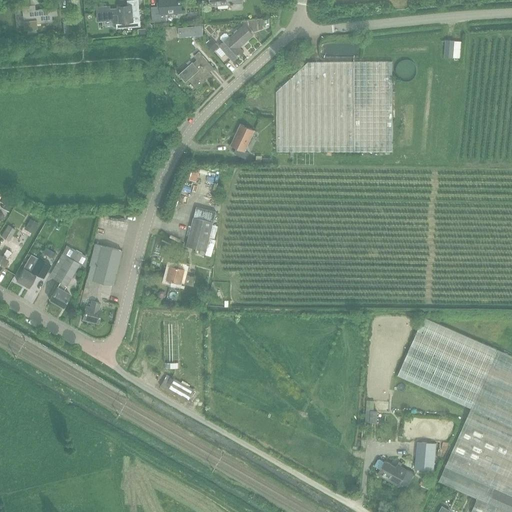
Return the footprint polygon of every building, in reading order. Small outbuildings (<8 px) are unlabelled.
[(137,0),(130,0),(127,0),(128,7),(110,9),(110,6),(94,7),(95,21),(111,19),(111,24),(114,24),(114,28),(140,26),(137,0)] [(162,13),(181,12),(180,0),(160,0),(160,3),(157,3),(157,7),(151,7),(153,22),(162,21),(162,13)] [(210,0),(211,5),(231,3),(231,4),(232,4),(233,9),(242,9),(240,0),(210,0)] [(34,3),(21,4),(23,30),(37,29),(36,23),(52,22),(51,15),(58,14),(57,7),(35,9),(34,3)] [(71,21),(62,21),(63,33),(72,33),(71,21)] [(223,42),(220,45),(221,46),(226,52),(233,60),(243,51),(239,47),(253,35),(244,26),(231,38),(230,37),(229,37),(227,34),(224,34),(221,37),(221,40),(223,42)] [(212,39),(206,44),(212,52),(218,46),(212,39)] [(460,41),(454,41),(445,40),(444,56),(452,57),(459,58),(460,41)] [(209,72),(214,68),(199,52),(194,56),(198,60),(194,63),(193,62),(179,74),(186,81),(189,79),(196,88),(211,74),(209,72)] [(276,152),(393,152),(392,61),(308,62),(276,91),(276,152)] [(245,151),(254,130),(240,124),(231,145),(236,147),(233,153),(245,158),(248,152),(245,151)] [(4,195),(0,201),(3,203),(1,207),(9,211),(14,201),(4,195)] [(212,224),(213,221),(216,211),(196,206),(194,217),(186,246),(206,250),(206,247),(212,249),(218,226),(212,224)] [(50,215),(47,219),(55,223),(59,214),(50,215)] [(30,218),(24,229),(32,233),(37,223),(30,218)] [(99,234),(103,224),(95,221),(92,230),(99,234)] [(8,225),(1,236),(9,240),(15,229),(8,225)] [(103,235),(111,236),(112,226),(104,225),(103,235)] [(87,278),(99,282),(112,285),(121,250),(95,243),(89,265),(90,265),(87,278)] [(67,285),(79,264),(85,267),(87,257),(66,245),(61,254),(55,264),(49,275),(60,282),(57,287),(56,286),(49,299),(62,306),(70,293),(63,289),(66,284),(67,285)] [(0,270),(11,251),(7,248),(2,255),(0,254),(0,270)] [(51,248),(46,258),(55,264),(61,254),(51,248)] [(23,267),(16,280),(28,286),(36,272),(43,276),(50,264),(38,257),(31,253),(23,267)] [(187,275),(189,264),(179,261),(178,267),(171,265),(167,279),(184,283),(193,285),(195,277),(187,275)] [(94,301),(99,282),(87,278),(80,305),(86,306),(83,318),(97,322),(101,308),(98,308),(100,302),(94,301)] [(511,511),(511,355),(497,349),(423,316),(397,375),(471,408),(438,481),(477,498),(470,511),(511,511)] [(511,329),(507,327),(502,338),(511,342),(511,329)] [(160,386),(187,402),(194,390),(187,385),(188,383),(182,380),(181,382),(167,374),(160,386)] [(366,400),(365,419),(377,420),(377,410),(374,410),(374,400),(366,400)] [(433,470),(436,443),(417,441),(414,469),(433,470)] [(407,486),(413,473),(400,466),(399,468),(385,461),(377,474),(398,485),(400,482),(407,486)] [(424,476),(420,485),(428,488),(432,479),(424,476)]
